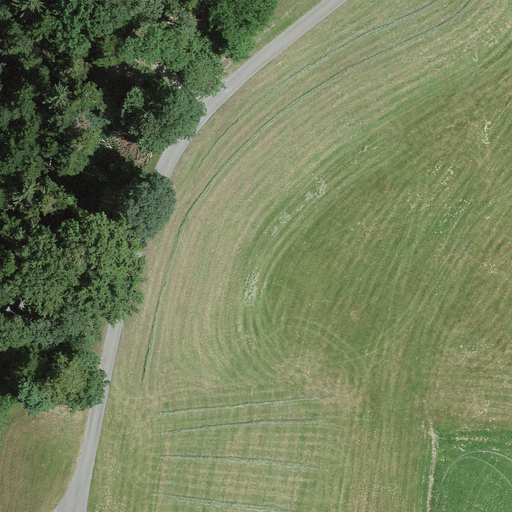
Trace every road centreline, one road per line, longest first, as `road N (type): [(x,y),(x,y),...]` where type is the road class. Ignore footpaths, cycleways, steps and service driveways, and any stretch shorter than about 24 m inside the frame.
road 1 (unclassified): [(77,511),(115,323),(166,168),(207,108),(335,0)]
road 2 (track): [(207,108),(136,54),(112,0)]
